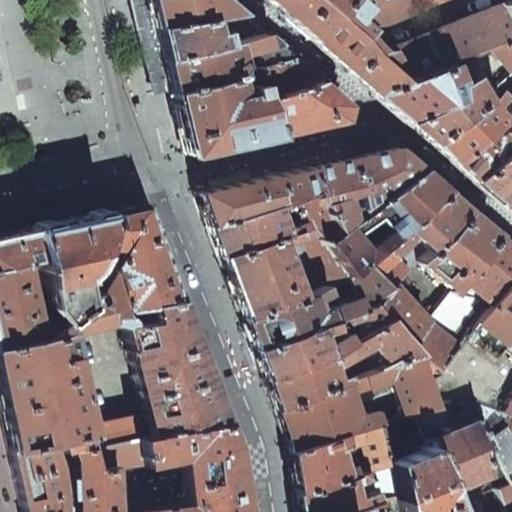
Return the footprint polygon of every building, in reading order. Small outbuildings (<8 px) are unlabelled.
[(214,16),(234,12),(219,0),(145,0),(152,27),(214,16)] [(261,0),(266,4),(305,38),(333,6),(337,0),(261,0)] [(338,66),(367,91),(435,64),(422,33),(388,48),(365,54),(359,46),(353,38),(359,32),(366,27),(411,12),(406,0),(337,0),(333,6),(305,38),(334,63),(338,66)] [(406,0),(411,12),(422,7),(420,2),(426,0),(406,0)] [(511,0),(505,0),(500,3),(511,25),(511,0)] [(464,54),(488,45),(511,36),(511,25),(500,3),(422,33),(435,64),(445,61),(464,54)] [(220,43),(259,34),(249,26),(234,12),(214,16),(220,43)] [(214,16),(152,27),(159,58),(220,43),(214,16)] [(220,43),(159,58),(165,87),(166,92),(287,58),(271,44),(259,34),(220,43)] [(511,36),(488,45),(508,73),(511,70),(511,36)] [(445,61),(451,74),(462,70),(467,62),(464,54),(445,61)] [(287,58),(166,92),(181,151),(183,153),(227,143),(268,134),(256,98),(313,81),(287,58)] [(386,108),(403,122),(433,107),(454,98),(454,83),(451,74),(445,61),(435,64),(367,91),(386,108)] [(469,76),(481,98),(490,89),(492,87),(482,70),(469,76)] [(417,135),(426,142),(481,98),(469,76),(454,83),(454,98),(433,107),(403,122),(417,135)] [(313,81),(256,98),(268,134),(304,126),(336,118),(340,104),(313,81)] [(446,159),(485,129),(498,118),(486,105),(496,95),(490,89),(481,98),(426,142),(444,158),(446,159)] [(461,172),(470,180),(511,142),(511,107),(511,108),(501,117),(507,122),(490,136),(485,129),(446,159),(461,172)] [(485,193),(494,200),(511,182),(511,142),(470,180),(485,193)] [(344,157),(302,166),(308,187),(331,231),(415,169),(390,146),(344,157)] [(244,179),(191,191),(203,223),(308,187),(302,166),(244,179)] [(415,169),(331,231),(318,240),(343,273),(344,273),(358,260),(438,188),(425,177),(415,169)] [(509,214),(511,216),(511,182),(494,200),(509,214)] [(308,187),(203,223),(210,241),(215,255),(306,224),(318,240),(331,231),(308,187)] [(438,188),(358,260),(385,287),(463,209),(449,197),(438,188)] [(158,256),(138,202),(101,210),(95,232),(83,259),(91,262),(88,271),(83,276),(80,280),(81,284),(86,288),(91,292),(104,265),(117,313),(118,313),(118,314),(119,314),(120,315),(121,316),(122,317),(122,319),(123,321),(123,322),(123,323),(148,319),(143,304),(174,300),(164,272),(158,256)] [(423,322),(395,291),(419,267),(447,290),(491,233),(475,220),(463,209),(385,287),(365,303),(379,319),(405,346),(423,322)] [(56,321),(91,292),(86,288),(75,292),(70,278),(77,272),(83,276),(88,271),(91,262),(83,259),(95,232),(101,210),(36,224),(25,227),(32,254),(42,304),(55,320),(56,321)] [(227,287),(238,317),(297,294),(320,284),(343,273),(318,240),(306,224),(215,255),(227,287)] [(0,343),(36,335),(45,328),(41,320),(27,322),(25,307),(42,304),(32,254),(25,227),(14,229),(0,232),(0,343)] [(447,290),(423,322),(405,346),(412,353),(408,354),(419,382),(432,372),(511,265),(511,251),(504,244),(491,233),(447,290)] [(297,294),(238,317),(244,333),(249,348),(365,303),(385,287),(358,260),(344,273),(343,273),(320,284),(297,294)] [(66,451),(86,447),(81,425),(59,331),(105,322),(116,325),(117,324),(117,313),(104,265),(91,292),(56,321),(55,320),(45,328),(36,335),(0,343),(0,426),(6,452),(46,443),(55,441),(58,453),(66,451)] [(511,265),(432,372),(447,388),(451,403),(463,401),(473,403),(494,410),(511,385),(511,350),(502,343),(511,329),(511,265)] [(156,433),(220,423),(211,400),(194,353),(174,300),(143,304),(148,319),(123,323),(123,322),(123,321),(122,319),(122,317),(121,316),(120,315),(119,314),(118,314),(118,313),(117,313),(117,324),(116,325),(141,426),(136,427),(130,428),(132,438),(156,433)] [(260,376),(319,353),(379,319),(365,303),(249,348),(255,364),(260,376)] [(270,407),(408,354),(412,353),(405,346),(379,319),(319,353),(260,376),(267,396),(270,407)] [(408,354),(270,407),(278,427),(282,437),(283,447),(373,421),(382,418),(410,411),(429,405),(419,382),(408,354)] [(419,382),(429,405),(430,405),(451,403),(447,388),(432,372),(419,382)] [(511,418),(511,385),(494,410),(503,415),(511,419),(511,418)] [(422,445),(438,489),(484,471),(473,446),(481,443),(475,431),(470,415),(473,403),(463,401),(451,403),(430,405),(429,405),(410,411),(422,445)] [(511,443),(499,425),(503,415),(494,410),(473,403),(470,415),(475,431),(481,443),(502,481),(503,482),(508,480),(511,484),(511,443)] [(90,446),(132,438),(130,428),(136,427),(133,413),(85,424),(90,446)] [(511,443),(511,418),(511,419),(503,415),(499,425),(511,443)] [(393,511),(447,511),(438,489),(422,445),(397,455),(382,418),(373,421),(378,440),(382,462),(389,494),(393,511)] [(373,421),(283,447),(288,475),(290,492),(382,462),(378,440),(373,421)] [(128,511),(237,511),(232,476),(227,443),(220,423),(156,433),(132,438),(90,446),(86,447),(66,451),(68,458),(69,477),(65,477),(66,495),(70,495),(70,508),(99,508),(111,508),(109,465),(136,461),(137,465),(171,458),(176,503),(128,507),(128,508),(128,511)] [(70,511),(70,508),(70,495),(66,495),(65,477),(69,477),(68,458),(66,451),(58,453),(49,455),(46,443),(6,452),(17,506),(18,511),(70,511)] [(382,462),(290,492),(293,511),(333,511),(374,499),(389,494),(382,462)] [(511,511),(511,484),(508,480),(503,482),(502,481),(490,488),(491,489),(500,511),(511,511)] [(500,511),(491,489),(481,493),(489,511),(500,511)] [(376,511),(374,499),(333,511),(376,511)]
